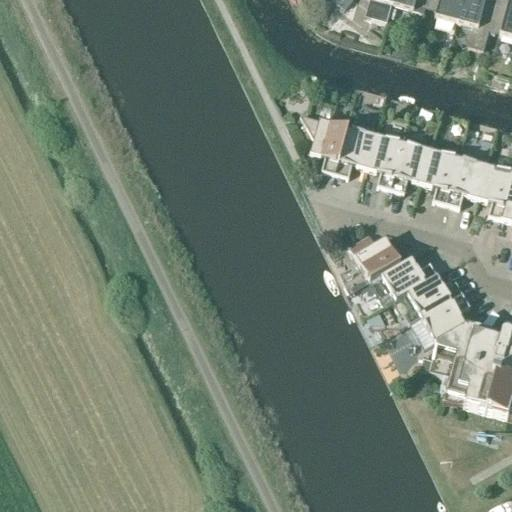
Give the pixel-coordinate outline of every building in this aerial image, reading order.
[(390,11),(393,0),(359,0),(369,3),(364,23),(385,29),(390,11)] [(393,0),(390,11),(406,15),(423,20),(425,12),(427,0),(393,0)] [(435,15),(433,23),(455,29),(462,0),(427,0),(425,12),(435,15)] [(480,0),(462,0),(455,29),(472,33),(467,52),(482,57),(488,35),(496,5),(480,1),(480,0)] [(511,9),(496,5),(488,35),(499,38),(498,40),(511,43),(511,9)] [(323,165),(320,178),(333,181),(346,134),(299,122),(299,123),(312,146),(308,161),(323,165)] [(346,134),(333,181),(347,185),(350,172),(365,176),(374,142),(346,134)] [(379,180),(375,193),(389,196),(402,150),(374,142),(365,176),(379,180)] [(402,150),(389,196),(403,200),(406,187),(420,191),(429,157),(402,150)] [(434,195),(431,208),(445,211),(457,165),(429,157),(420,191),(434,195)] [(457,165),(445,211),(458,215),(462,202),(476,206),(485,172),(457,165)] [(490,210),(487,223),(500,226),(509,192),(510,193),(511,184),(511,179),(485,172),(476,206),(490,210)] [(511,229),(511,238),(511,243),(511,193),(510,193),(509,192),(500,226),(511,229)] [(368,289),(369,288),(380,282),(379,282),(410,265),(403,252),(391,259),(384,245),(373,251),(366,239),(365,240),(367,242),(348,253),(368,289)] [(410,265),(379,282),(380,282),(369,288),(383,312),(405,299),(405,300),(436,283),(429,270),(417,277),(410,265)] [(411,330),(420,325),(462,301),(454,288),(443,295),(436,283),(405,300),(411,310),(407,322),(411,330)] [(469,313),(462,301),(420,325),(434,351),(465,333),(457,320),(469,313)] [(462,413),(506,425),(507,420),(511,421),(511,352),(508,351),(509,348),(506,341),(499,344),(494,343),(495,341),(465,333),(434,351),(430,367),(427,379),(448,384),(443,402),(463,408),(462,413)] [(421,365),(418,376),(427,379),(430,367),(421,365)]
